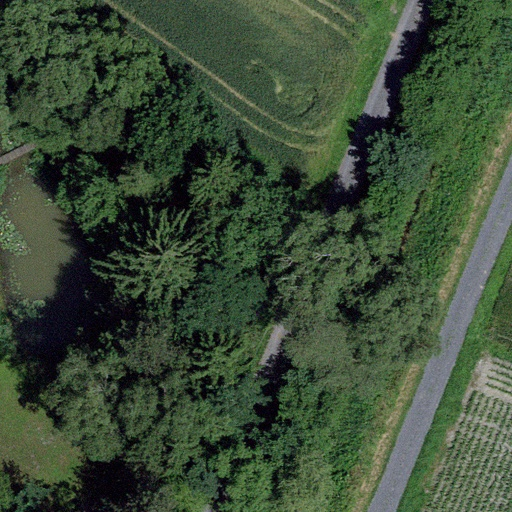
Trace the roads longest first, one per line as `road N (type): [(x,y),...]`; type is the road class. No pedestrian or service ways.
road 1 (track): [(206,511),(418,0)]
road 2 (track): [(511,197),(390,511)]
